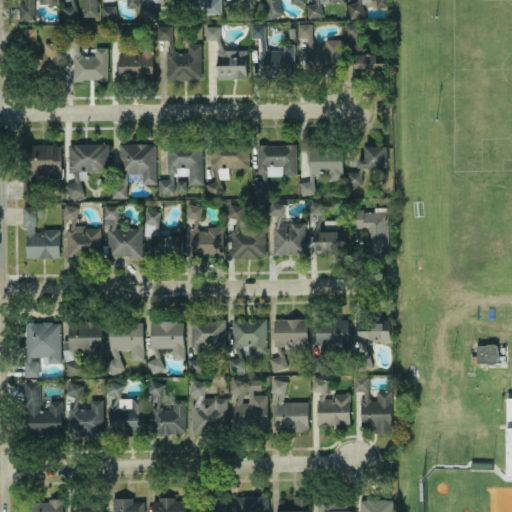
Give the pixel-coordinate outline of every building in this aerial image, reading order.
[(19,19),(35,19),(35,3),(56,3),(56,0),(24,0),(24,3),(19,3),(19,19)] [(82,0),(83,16),(98,16),(97,0),(82,0)] [(220,0),(205,0),(205,13),(221,13),(220,0)] [(303,0),(266,0),(266,15),(279,15),(279,0),(290,0),(290,2),(304,3),(303,0)] [(313,0),(314,3),(307,3),(307,17),(322,16),(321,2),(344,2),(344,0),(313,0)] [(387,0),(356,0),(356,2),(348,2),(348,17),(364,16),(363,2),(375,2),(375,7),(388,6),(387,0)] [(79,17),(77,4),(62,7),(64,20),(79,17)] [(116,19),(115,5),(100,6),(101,20),(116,19)] [(145,18),(157,19),(157,5),(146,5),(145,18)] [(345,37),(357,36),(357,22),(345,23),(345,37)] [(313,23),(298,23),(298,36),(307,37),(306,67),(339,68),(340,39),(324,38),(324,44),(312,44),(313,23)] [(294,43),(283,44),(283,49),(266,50),(265,24),(251,24),(251,37),(260,37),(260,76),(295,75),(294,43)] [(201,43),(188,43),(188,52),(173,52),(173,25),(157,25),(157,39),(166,39),(167,79),(202,78),(201,43)] [(219,25),(205,26),(206,39),(220,39),(219,25)] [(124,39),(125,27),(112,26),(111,39),(124,39)] [(36,27),(21,28),(22,44),(36,44),(36,27)] [(107,80),(107,47),(95,47),(95,55),(79,55),(79,32),(63,32),(63,47),(73,46),(73,80),(107,80)] [(60,42),(44,42),(44,52),(38,52),(38,69),(59,70),(60,42)] [(142,52),(118,53),(119,75),(153,74),(153,49),(142,49),(142,52)] [(247,50),(218,49),(217,76),(246,77),(247,50)] [(386,72),(385,52),(354,54),(355,73),(386,72)] [(203,183),(202,141),(167,142),(168,179),(158,179),(158,193),(174,192),(174,175),(188,174),(189,183),(203,183)] [(209,144),(210,168),(214,168),(215,178),(229,178),(228,167),(250,166),(249,142),(209,144)] [(68,144),(69,171),(109,170),(108,143),(68,144)] [(120,143),(120,179),(111,179),(111,197),(128,197),(127,173),(142,172),(142,183),(156,183),(155,143),(120,143)] [(297,175),(296,143),(258,144),(258,181),(254,181),(254,195),(268,195),(267,175),(297,175)] [(61,177),(61,144),(29,144),(29,178),(23,179),(23,197),(37,196),(36,177),(61,177)] [(343,179),(342,145),(309,146),(310,181),(300,181),(301,194),(315,194),(314,173),(327,173),(327,180),(343,179)] [(386,145),(365,145),(365,158),(358,158),(358,171),(348,171),(348,184),(362,184),(363,167),(386,167),(386,145)] [(209,196),(223,192),(220,179),(206,183),(209,196)] [(85,196),(81,180),(65,184),(70,200),(85,196)] [(305,253),(305,221),(291,221),(291,225),(278,226),(280,215),(283,215),(286,203),(270,199),(267,213),(276,215),(274,225),(273,225),(273,254),(305,253)] [(311,199),(328,202),(325,216),(322,215),(319,224),(324,224),(324,219),(339,218),(339,228),(346,228),(346,252),(332,252),(332,253),(321,253),(321,252),(314,252),(314,224),(315,224),(319,214),(309,212),(311,199)] [(224,225),(224,254),(190,255),(190,227),(193,227),(195,218),(185,216),(188,202),(202,206),(197,226),(199,226),(199,229),(206,229),(206,225),(224,225)] [(264,226),(265,254),(258,254),(258,256),(238,257),(238,255),(231,255),(231,228),(233,228),(236,217),(227,215),(230,202),(243,206),(237,228),(238,228),(238,230),(250,230),(250,226),(264,226)] [(100,227),(100,251),(93,251),(93,258),(74,258),(74,255),(67,255),(67,227),(69,227),(71,218),(61,216),(65,203),(79,206),(74,224),(85,224),(85,227),(100,227)] [(142,226),(142,255),(133,256),(133,254),(118,254),(118,256),(108,256),(107,227),(110,227),(111,223),(104,222),(103,216),(105,203),(119,204),(118,218),(115,226),(142,226)] [(59,228),(60,256),(53,256),(53,258),(39,258),(39,256),(26,256),(26,224),(23,224),(23,205),(35,205),(35,224),(34,224),(34,229),(35,229),(35,231),(42,231),(42,228),(59,228)] [(388,250),(388,210),(386,210),(386,206),(374,206),(374,210),(363,210),(363,207),(352,207),(352,227),(362,226),(362,253),(379,253),(379,250),(388,250)] [(183,258),(182,234),(169,234),(169,228),(160,228),(158,223),(160,210),(146,208),(144,221),(144,234),(151,234),(151,258),(183,258)] [(266,316),(267,352),(251,352),(251,344),(241,344),(241,346),(239,346),(243,355),(245,368),(231,371),(228,357),(238,356),(235,346),(232,346),(232,317),(243,317),(243,318),(255,318),(255,316),(266,316)] [(225,317),(225,347),(213,347),(213,344),(199,344),(199,346),(198,346),(204,367),(190,371),(187,358),(196,356),(193,346),(192,346),(191,317),(200,317),(200,319),(215,319),(215,317),(225,317)] [(183,320),(183,358),(172,358),(172,350),(163,350),(160,355),(165,366),(152,372),(147,360),(156,356),(152,347),(151,347),(151,320),(158,320),(158,318),(177,318),(177,320),(183,320)] [(307,318),(307,346),(290,346),(290,345),(280,345),(287,366),(273,371),(269,357),(278,354),(276,345),(274,345),(274,318),(307,318)] [(348,318),(316,318),(316,344),(318,344),(320,355),(311,357),(313,371),(330,367),(324,344),(348,343),(348,318)] [(389,318),(390,339),(364,340),(372,365),(358,370),(354,357),(365,354),(360,340),(358,340),(358,319),(389,318)] [(101,321),(101,355),(90,355),(90,350),(76,350),(83,369),(64,375),(64,368),(66,368),(64,360),(63,349),(63,339),(68,339),(68,319),(86,319),(86,320),(95,320),(95,321),(101,321)] [(24,376),(24,358),(26,358),(26,321),(43,321),(43,320),(52,320),(52,322),(61,322),(61,361),(43,361),(42,355),(39,355),(39,376),(24,376)] [(142,320),(143,359),(130,359),(130,348),(117,348),(120,355),(120,357),(125,367),(111,373),(106,361),(114,357),(111,348),(110,348),(109,325),(127,325),(127,321),(142,320)] [(476,362),(498,362),(498,344),(477,344),(476,362)] [(350,392),(350,399),(349,399),(349,422),(346,422),(346,423),(343,423),(317,424),(317,419),(317,397),(319,397),(320,391),(311,389),(314,375),(328,379),(324,397),(332,397),(332,392),(350,392)] [(391,432),(391,389),(376,389),(376,399),(370,399),(370,397),(369,397),(369,375),(353,375),(353,390),(363,390),(363,397),(359,397),(359,401),(360,401),(360,425),(373,425),(373,431),(377,431),(377,432),(391,432)] [(192,377),(207,382),(204,394),(204,396),(227,396),(227,425),(207,425),(207,433),(198,433),(198,431),(192,431),(191,403),(193,403),(197,394),(188,391),(192,377)] [(267,427),(267,393),(253,393),(253,389),(261,389),(261,378),(247,378),(247,389),(248,389),(248,401),(242,401),(246,380),(232,377),(229,390),(238,392),(236,401),(234,401),(234,427),(267,427)] [(309,430),(308,400),(283,400),(287,380),(273,377),(270,390),(279,392),(277,400),(276,400),(276,427),(291,427),(291,430),(309,430)] [(185,398),(186,431),(152,432),(152,405),(156,405),(157,395),(147,391),(151,378),(165,383),(161,395),(160,405),(162,405),(162,407),(172,407),(172,398),(185,398)] [(144,395),(144,423),(136,423),(136,432),(110,432),(110,402),(112,402),(116,395),(105,392),(110,379),(124,383),(120,396),(117,402),(119,402),(119,405),(131,405),(131,396),(132,395),(144,395)] [(62,400),(62,409),(61,409),(61,432),(28,432),(28,410),(27,410),(27,404),(24,405),(24,380),(40,380),(40,408),(49,408),(49,400),(62,400)] [(103,398),(103,431),(93,431),(93,433),(76,434),(76,432),(68,432),(68,405),(72,405),(75,396),(65,393),(69,380),(83,384),(76,405),(78,405),(78,406),(90,406),(90,398),(103,398)] [(309,493),(309,511),(277,511),(277,504),(293,504),(293,493),(309,493)] [(195,496),(195,511),(227,511),(227,496),(220,496),(220,494),(208,494),(208,496),(195,496)] [(268,494),(268,511),(235,511),(235,495),(268,494)] [(186,498),(186,511),(153,511),(153,498),(159,498),(159,495),(175,495),(175,498),(186,498)] [(144,500),(144,511),(112,511),(112,497),(133,496),(133,500),(144,500)] [(71,511),(71,498),(103,497),(103,511),(71,511)] [(360,511),(360,499),(366,499),(366,498),(386,497),(386,499),(391,499),(391,511),(360,511)] [(31,511),(31,501),(49,501),(49,498),(62,498),(62,511),(31,511)] [(351,498),(351,511),(317,511),(317,499),(351,498)]
